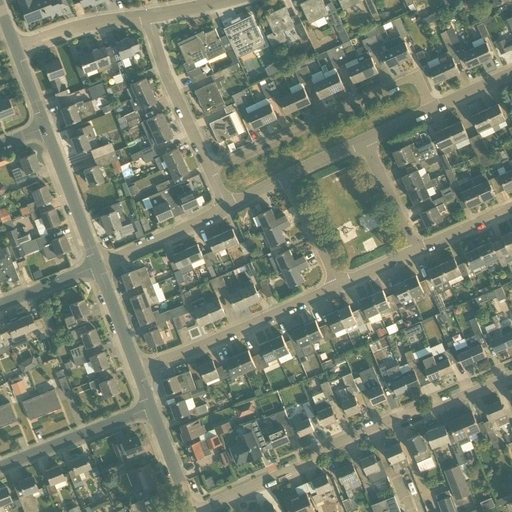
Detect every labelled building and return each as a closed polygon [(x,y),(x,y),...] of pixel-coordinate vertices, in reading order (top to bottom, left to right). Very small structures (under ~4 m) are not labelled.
[(62,14),(60,9),(69,6),(66,0),(31,0),(18,0),(25,18),(29,17),(30,22),(50,14),(52,18),(62,14)] [(299,5),(301,4),(310,24),(329,15),(322,0),(308,0),(299,5)] [(364,2),(362,0),(338,0),(344,10),(364,2)] [(379,15),(371,0),(365,0),(374,17),(379,15)] [(416,9),(420,18),(430,13),(425,4),(416,9)] [(287,40),(283,32),(295,26),(286,7),(266,16),(274,32),(268,35),(272,44),(273,46),(287,40)] [(344,44),(350,41),(336,10),(331,13),(336,23),(334,24),(337,32),(338,32),(344,44)] [(224,29),(232,45),(238,58),(239,58),(238,58),(254,50),(253,48),(255,47),(253,43),(263,38),(258,26),(256,27),(251,16),(241,21),(240,17),(231,21),(232,22),(233,21),(235,24),(224,29)] [(432,23),(429,16),(421,19),(425,26),(432,23)] [(506,41),(498,44),(502,54),(511,48),(511,16),(508,19),(511,27),(511,39),(506,42),(506,41)] [(406,42),(404,43),(402,38),(408,35),(400,18),(391,22),(394,27),(396,26),(400,36),(390,40),(393,48),(394,48),(400,62),(412,57),(406,42)] [(492,24),(489,19),(484,21),(486,27),(492,24)] [(490,36),(484,23),(482,21),(476,23),(483,39),(490,36)] [(309,39),(302,23),(297,26),(304,41),(309,39)] [(367,33),(374,51),(380,48),(375,36),(379,34),(377,28),(367,33)] [(196,35),(207,57),(208,61),(228,51),(234,65),(238,63),(240,62),(238,58),(232,45),(224,48),(216,29),(205,34),(203,31),(196,35)] [(447,31),(456,51),(462,48),(456,35),(455,36),(452,29),(447,31)] [(450,54),(456,51),(447,31),(441,34),(450,54)] [(357,56),(358,58),(360,62),(367,78),(379,72),(372,57),(371,57),(370,53),(374,51),(367,33),(362,35),(364,40),(363,41),(367,51),(357,56)] [(197,68),(195,63),(207,57),(196,35),(178,43),(187,63),(184,64),(188,72),(197,68)] [(110,46),(119,70),(131,65),(128,56),(134,54),(134,52),(140,50),(135,37),(129,39),(129,38),(116,43),(116,44),(110,46)] [(360,62),(358,58),(349,62),(343,49),(352,45),(350,41),(344,44),(333,48),(341,66),(346,64),(354,83),(367,78),(360,62)] [(474,48),(481,63),(494,57),(487,43),(474,48)] [(113,72),(119,70),(110,46),(105,48),(104,47),(91,52),(98,68),(97,68),(99,72),(111,68),(113,72)] [(336,68),(341,66),(333,48),(327,51),(335,69),(324,74),(326,78),(333,93),(345,88),(336,68)] [(388,68),(400,62),(394,48),(393,48),(381,53),(388,68)] [(469,68),(481,63),(474,48),(463,54),(469,68)] [(429,63),(428,62),(423,51),(417,53),(416,53),(417,55),(422,66),(428,64),(429,63)] [(85,73),(97,68),(98,68),(91,52),(79,57),(81,64),(75,66),(79,75),(80,78),(86,75),(85,73)] [(460,73),(456,64),(453,58),(450,59),(446,52),(438,56),(438,57),(441,63),(448,78),(460,73)] [(67,83),(64,74),(59,60),(44,65),(57,99),(69,94),(65,84),(67,83)] [(299,64),(307,81),(313,78),(307,66),(305,61),(299,64)] [(280,62),(274,64),(277,72),(283,69),(280,62)] [(240,67),(238,63),(234,65),(228,67),(211,75),(214,81),(214,80),(224,76),(225,78),(232,75),(230,72),(240,67)] [(448,78),(441,63),(429,69),(436,84),(448,78)] [(301,83),(301,84),(303,83),(307,81),(299,64),(293,67),(301,83)] [(121,73),(124,81),(129,78),(126,71),(121,73)] [(196,82),(207,77),(205,71),(194,77),(196,82)] [(273,97),(279,94),(274,81),(272,77),(266,80),(273,97)] [(132,99),(151,90),(145,78),(130,85),(131,86),(127,88),(132,99)] [(321,99),(333,93),(326,78),(314,84),(321,99)] [(268,100),(273,97),(266,80),(260,83),(262,86),(261,87),(268,100)] [(114,93),(126,87),(123,81),(119,83),(120,83),(118,83),(107,89),(109,93),(112,91),(114,93)] [(224,108),(227,107),(224,102),(219,89),(215,82),(195,91),(204,111),(205,113),(206,112),(205,111),(216,106),(218,111),(224,108)] [(311,103),(305,88),(292,93),(299,108),(311,103)] [(139,116),(137,111),(156,102),(151,90),(132,99),(129,100),(134,111),(124,116),(126,122),(139,116)] [(235,103),(238,108),(240,112),(246,109),(241,97),(245,95),(243,91),(232,96),(235,103)] [(287,114),(299,108),(292,93),(292,94),(280,99),(287,114)] [(0,118),(13,113),(8,99),(0,102),(0,118)] [(95,113),(91,101),(90,100),(84,103),(83,100),(74,103),(75,104),(61,109),(66,124),(81,119),(80,118),(95,113)] [(238,108),(235,103),(227,107),(224,108),(227,113),(238,108)] [(259,108),(266,123),(278,118),(271,103),(259,108)] [(112,110),(110,104),(102,107),(104,113),(112,110)] [(501,129),(499,123),(506,120),(498,104),(498,105),(492,108),(492,107),(485,110),(493,126),(495,132),(501,129)] [(253,129),(266,123),(259,108),(247,114),(253,129)] [(480,132),(493,126),(485,110),(479,113),(473,116),(472,116),(480,132)] [(220,143),(239,134),(245,132),(235,112),(231,114),(210,123),(220,145),(221,145),(220,143)] [(152,132),(167,125),(161,113),(146,120),(152,132)] [(126,122),(124,116),(117,119),(118,121),(120,125),(126,122)] [(139,116),(126,122),(128,125),(129,128),(142,122),(139,116)] [(463,145),(461,141),(468,138),(461,121),(461,122),(455,125),(454,124),(448,127),(456,143),(457,148),(463,145)] [(90,125),(85,127),(75,130),(77,136),(72,138),(77,152),(90,148),(87,140),(94,137),(90,125)] [(153,145),(157,144),(172,137),(167,125),(152,132),(155,139),(151,141),(153,145)] [(435,133),(442,149),(456,143),(448,127),(442,130),(442,131),(436,133),(435,133)] [(483,154),(489,152),(481,134),(475,136),(483,154)] [(246,144),(252,141),(249,135),(243,138),(246,144)] [(478,157),(483,154),(475,136),(469,139),(478,157)] [(438,154),(436,149),(433,142),(412,152),(409,145),(393,152),(394,153),(397,159),(396,159),(399,166),(411,160),(413,165),(416,164),(416,165),(427,160),(438,154)] [(94,159),(115,151),(112,143),(103,146),(91,151),(94,159)] [(153,146),(153,145),(140,151),(140,152),(135,154),(138,159),(139,159),(155,151),(153,146)] [(168,167),(183,160),(177,148),(162,155),(168,167)] [(108,164),(111,163),(115,174),(122,171),(115,151),(94,159),(96,166),(84,170),(89,186),(104,181),(99,168),(108,164)] [(155,151),(139,159),(142,166),(146,164),(145,163),(158,157),(155,151)] [(488,165),(494,163),(489,152),(483,154),(488,165)] [(23,166),(12,171),(17,183),(28,179),(26,174),(39,168),(34,153),(20,159),(23,166)] [(0,156),(0,165),(9,162),(6,154),(0,156)] [(441,160),(439,157),(438,154),(427,160),(429,165),(441,160)] [(439,157),(441,160),(446,171),(452,169),(445,154),(439,157)] [(483,168),(488,165),(483,154),(478,157),(483,168)] [(511,168),(508,159),(502,162),(506,172),(500,175),(507,191),(507,190),(511,188),(511,168)] [(183,160),(168,167),(173,179),(188,172),(183,160)] [(128,184),(138,179),(131,163),(121,167),(128,184)] [(409,191),(431,180),(429,174),(421,177),(418,170),(416,165),(416,164),(413,165),(414,166),(406,169),(409,174),(403,177),(403,178),(406,184),(409,191)] [(452,169),(446,171),(451,182),(457,180),(452,169)] [(430,196),(427,189),(438,184),(436,179),(435,178),(431,180),(409,191),(411,197),(412,196),(415,203),(414,203),(415,203),(420,201),(423,206),(432,202),(430,196)] [(476,205),(482,202),(472,179),(459,185),(462,192),(470,208),(470,207),(476,204),(476,205)] [(488,180),(475,186),(472,179),(482,202),(489,199),(495,196),(496,196),(488,180)] [(159,192),(167,188),(171,186),(169,180),(156,186),(159,192)] [(46,186),(40,188),(38,182),(22,188),(22,189),(23,190),(23,191),(24,192),(25,193),(26,194),(27,194),(28,194),(29,194),(30,194),(31,193),(32,192),(36,202),(27,205),(27,206),(20,209),(22,216),(30,213),(39,209),(37,205),(51,200),(46,186)] [(184,193),(181,186),(180,183),(171,186),(167,188),(174,204),(180,202),(184,210),(198,204),(192,190),(184,193)] [(130,193),(138,190),(135,184),(128,188),(130,193)] [(444,197),(455,192),(452,186),(441,191),(444,197)] [(169,207),(174,204),(167,188),(159,192),(148,197),(153,207),(159,221),(172,215),(169,207)] [(446,210),(444,205),(443,204),(447,203),(446,202),(458,197),(455,192),(444,197),(432,202),(423,206),(425,212),(421,214),(424,220),(425,220),(428,226),(427,226),(427,227),(443,219),(442,219),(440,213),(446,210)] [(0,216),(2,223),(11,219),(7,208),(0,210),(0,216)] [(39,209),(30,213),(33,221),(42,217),(46,228),(60,222),(55,209),(41,214),(39,209)] [(265,230),(288,220),(285,215),(276,219),(272,209),(258,215),(265,230)] [(129,218),(125,219),(119,222),(115,211),(101,216),(107,232),(120,228),(122,235),(134,231),(129,218)] [(272,246),(273,246),(286,240),(281,230),(290,226),(288,220),(265,230),(272,246)] [(148,223),(142,225),(145,231),(150,229),(148,223)] [(6,232),(12,247),(21,244),(32,239),(29,232),(21,235),(20,232),(18,233),(16,228),(6,232)] [(221,234),(227,247),(239,242),(233,229),(221,234)] [(242,233),(245,240),(251,237),(249,230),(242,233)] [(511,256),(510,253),(511,251),(511,232),(510,233),(510,234),(503,237),(503,236),(504,239),(498,241),(508,263),(511,261),(511,256)] [(70,249),(65,235),(51,241),(49,234),(37,238),(41,249),(43,248),(47,260),(57,256),(57,254),(70,249)] [(215,252),(227,247),(221,234),(209,239),(214,251),(208,253),(213,265),(219,263),(215,252)] [(250,253),(245,241),(239,244),(244,255),(250,253)] [(506,264),(508,263),(498,241),(493,244),(492,242),(491,242),(485,245),(478,247),(486,264),(487,267),(494,264),(492,261),(498,258),(502,266),(506,264)] [(25,255),(21,244),(12,247),(16,259),(24,255),(25,255)] [(206,263),(208,267),(213,265),(208,253),(203,256),(198,244),(186,250),(194,268),(206,263)] [(12,262),(10,255),(7,247),(0,249),(0,248),(0,282),(9,279),(9,280),(10,279),(11,282),(19,279),(15,269),(19,267),(16,260),(12,262)] [(283,248),(283,247),(275,251),(272,252),(274,256),(270,258),(277,274),(281,272),(281,273),(284,271),(306,261),(304,256),(295,260),(290,250),(285,252),(283,248)] [(473,273),(472,270),(486,264),(478,247),(472,250),(472,251),(466,254),(466,253),(465,253),(469,261),(463,263),(468,275),(473,273)] [(194,270),(194,268),(186,250),(174,255),(179,268),(174,270),(179,284),(185,281),(184,280),(189,278),(187,273),(194,270)] [(27,265),(25,260),(24,255),(16,259),(16,260),(19,267),(19,268),(22,267),(27,265)] [(468,275),(463,263),(458,266),(454,258),(454,259),(448,262),(448,261),(441,264),(450,284),(451,283),(452,285),(464,279),(463,277),(468,275)] [(284,271),(291,287),(304,281),(299,271),(309,267),(306,261),(284,271)] [(257,274),(251,262),(246,265),(251,277),(257,274)] [(451,285),(452,285),(451,283),(450,284),(441,264),(435,267),(435,268),(429,270),(428,270),(431,277),(426,280),(432,294),(440,312),(447,310),(439,293),(452,287),(451,285)] [(153,284),(150,278),(146,267),(137,270),(123,275),(128,289),(141,284),(143,288),(153,284)] [(221,289),(227,287),(222,275),(217,277),(216,278),(221,289)] [(432,294),(426,280),(420,283),(417,275),(405,280),(413,297),(424,293),(426,297),(432,294)] [(215,292),(221,289),(216,278),(213,279),(210,280),(215,292)] [(242,289),(249,304),(261,299),(254,284),(253,284),(251,279),(240,284),(242,289)] [(160,288),(162,288),(164,287),(166,283),(165,280),(163,281),(158,283),(160,288)] [(273,295),(269,286),(266,280),(260,282),(267,298),(273,295)] [(416,304),(413,297),(405,280),(394,285),(397,293),(392,295),(398,309),(404,306),(405,309),(405,308),(406,310),(416,306),(415,304),(416,304)] [(151,306),(150,306),(159,302),(153,284),(143,288),(145,293),(132,298),(137,311),(151,306)] [(504,291),(502,288),(502,287),(497,288),(494,290),(499,301),(506,298),(504,293),(503,291),(504,291)] [(236,310),(249,304),(242,289),(230,295),(236,310)] [(398,309),(392,295),(387,297),(383,290),(372,295),(382,317),(392,312),(392,311),(398,309)] [(488,300),(487,298),(485,293),(484,294),(485,294),(469,301),(474,312),(481,309),(479,304),(488,300)] [(364,324),(382,317),(372,295),(361,300),(364,307),(358,310),(364,324)] [(213,320),(207,304),(204,298),(192,303),(195,310),(201,325),(213,320)] [(207,304),(213,320),(225,315),(219,299),(207,304)] [(75,319),(89,313),(84,300),(70,305),(72,312),(63,316),(68,327),(77,323),(75,319)] [(364,324),(358,310),(353,313),(349,305),(338,310),(346,327),(348,333),(360,328),(362,332),(367,330),(364,324)] [(461,311),(459,305),(453,307),(455,313),(461,311)] [(158,310),(153,312),(151,306),(137,311),(142,325),(155,320),(156,324),(166,320),(166,321),(173,318),(170,310),(160,314),(158,310)] [(335,332),(346,327),(338,310),(327,315),(330,323),(325,325),(331,339),(337,336),(335,332)] [(440,322),(447,318),(444,313),(442,314),(441,313),(436,315),(437,318),(437,317),(440,322)] [(47,329),(46,327),(42,317),(34,321),(31,314),(19,319),(25,333),(24,333),(28,341),(40,336),(41,340),(50,336),(46,329),(47,329)] [(183,326),(180,318),(179,316),(173,318),(177,330),(183,328),(183,326)] [(28,341),(24,333),(25,333),(19,319),(18,319),(17,318),(10,320),(11,322),(7,324),(9,331),(4,333),(11,348),(28,341)] [(488,346),(484,337),(476,318),(470,321),(476,335),(477,334),(480,340),(468,346),(475,361),(487,356),(483,348),(488,346)] [(169,328),(166,321),(166,320),(156,324),(158,329),(145,334),(150,347),(164,342),(160,332),(169,328)] [(331,339),(325,325),(319,328),(316,320),(305,325),(312,342),(323,337),(325,342),(331,339)] [(503,335),(501,332),(500,328),(502,327),(500,323),(496,325),(497,327),(487,331),(496,352),(508,347),(503,335)] [(396,324),(387,325),(389,332),(398,330),(396,324)] [(419,324),(413,326),(416,332),(422,330),(419,324)] [(511,345),(511,325),(511,324),(502,328),(503,331),(501,332),(503,335),(508,347),(511,345)] [(307,361),(301,347),(312,342),(305,325),(300,328),(299,325),(293,328),(294,330),(297,338),(291,340),(297,354),(301,363),(307,361)] [(73,358),(88,352),(87,348),(100,342),(95,329),(88,331),(86,326),(76,329),(71,331),(74,339),(82,337),(85,345),(70,350),(73,358)] [(376,330),(379,337),(384,335),(388,333),(385,328),(382,329),(381,328),(376,330)] [(11,348),(4,333),(0,334),(0,353),(6,351),(7,354),(10,353),(13,359),(15,358),(11,348)] [(297,354),(291,340),(286,343),(282,335),(271,340),(279,357),(289,353),(291,357),(297,354)] [(468,346),(465,338),(454,343),(452,341),(448,343),(450,349),(452,352),(456,363),(461,361),(463,366),(475,361),(468,346)] [(281,362),(279,357),(271,340),(260,345),(263,353),(258,355),(264,369),(270,366),(270,367),(281,362)] [(454,370),(451,365),(456,363),(452,352),(450,349),(436,355),(437,359),(435,360),(442,375),(454,370)] [(264,369),(258,355),(252,358),(249,350),(238,355),(245,372),(256,367),(258,371),(264,369)] [(412,369),(405,372),(404,373),(402,373),(404,377),(409,390),(421,384),(418,377),(422,375),(416,360),(412,350),(405,353),(412,369)] [(91,360),(95,371),(109,366),(104,352),(90,357),(88,352),(73,358),(76,366),(91,360)] [(437,359),(436,355),(434,356),(433,352),(416,360),(422,375),(427,373),(430,380),(442,375),(435,360),(437,359)] [(248,377),(245,372),(238,355),(226,360),(229,368),(224,370),(222,366),(221,366),(226,379),(227,378),(232,389),(238,386),(236,381),(237,382),(248,377)] [(346,361),(344,356),(335,360),(337,365),(346,361)] [(25,360),(19,363),(22,369),(28,367),(25,360)] [(226,379),(221,366),(216,368),(213,361),(200,366),(206,381),(219,376),(220,381),(226,379)] [(397,395),(409,390),(404,377),(402,373),(404,373),(405,372),(402,365),(397,367),(398,369),(388,373),(389,375),(383,377),(387,385),(391,394),(390,393),(395,391),(397,395)] [(62,370),(55,373),(57,377),(64,393),(70,390),(62,370)] [(183,394),(191,392),(197,389),(190,371),(163,381),(168,394),(181,390),(183,394)] [(354,379),(352,373),(343,377),(347,388),(338,391),(342,401),(342,402),(348,416),(361,410),(355,394),(359,392),(354,379)] [(294,375),(288,377),(291,384),(297,382),(294,375)] [(15,393),(25,389),(22,380),(21,380),(19,376),(10,380),(12,384),(11,384),(15,393)] [(369,380),(364,382),(362,376),(354,379),(359,392),(367,389),(368,390),(374,404),(387,399),(381,386),(377,376),(369,379),(369,380)] [(275,377),(270,379),(275,390),(279,388),(275,377)] [(101,387),(105,397),(119,392),(113,378),(100,383),(98,379),(88,383),(92,391),(101,387)] [(201,378),(195,380),(198,389),(205,386),(201,378)] [(332,407),(330,401),(335,399),(328,381),(321,384),(324,392),(313,397),(316,404),(315,404),(324,426),(336,421),(333,414),(335,413),(334,411),(334,410),(333,407),(332,407)] [(198,389),(197,389),(199,396),(206,394),(204,387),(198,389)] [(38,395),(46,414),(45,413),(60,407),(61,408),(54,389),(38,395)] [(206,404),(193,408),(189,399),(193,397),(191,392),(183,394),(176,397),(177,402),(172,404),(176,418),(190,414),(191,418),(209,412),(206,404)] [(45,415),(46,414),(38,395),(22,401),(30,421),(31,420),(30,419),(35,417),(45,413),(45,415)] [(510,422),(507,414),(501,400),(485,407),(490,420),(483,423),(488,434),(488,435),(489,435),(495,450),(501,447),(495,432),(501,430),(500,426),(510,422)] [(0,405),(0,423),(2,428),(2,427),(1,426),(16,420),(17,422),(17,421),(9,402),(0,405)] [(313,412),(309,402),(303,405),(307,415),(313,412)] [(240,417),(255,412),(252,404),(237,409),(240,417)] [(314,430),(309,419),(302,421),(299,414),(294,416),(291,408),(285,410),(288,418),(293,416),(301,436),(314,430)] [(288,418),(285,410),(275,414),(270,416),(275,430),(269,433),(275,447),(290,441),(284,427),(291,424),(288,418)] [(488,434),(483,423),(483,422),(478,424),(473,412),(461,417),(471,440),(478,437),(479,438),(488,434)] [(461,445),(471,440),(461,417),(449,422),(452,430),(447,432),(450,441),(451,441),(460,466),(465,480),(465,479),(470,477),(467,469),(467,468),(466,463),(468,462),(461,445)] [(185,441),(207,433),(204,424),(202,425),(200,419),(181,426),(184,432),(182,433),(185,441)] [(266,444),(256,421),(244,425),(244,426),(247,433),(238,438),(240,444),(230,448),(233,453),(232,454),(233,458),(235,458),(237,464),(247,460),(248,462),(263,456),(258,444),(265,441),(266,444)] [(217,435),(218,435),(232,430),(229,422),(214,427),(217,435)] [(450,441),(447,432),(446,428),(441,430),(440,427),(427,432),(433,448),(450,441)] [(125,467),(141,461),(138,453),(143,450),(138,436),(130,439),(129,435),(120,438),(126,453),(121,456),(125,467)] [(218,435),(217,435),(187,446),(192,462),(205,457),(213,454),(210,448),(221,444),(218,435)] [(432,457),(428,459),(425,449),(420,435),(407,440),(413,454),(414,454),(417,463),(421,471),(435,466),(432,457)] [(409,466),(406,458),(400,443),(399,444),(400,444),(387,450),(387,449),(386,449),(395,472),(409,466)] [(230,458),(227,450),(217,453),(220,461),(230,458)] [(386,481),(380,469),(374,454),(362,460),(367,474),(368,474),(370,480),(372,484),(378,482),(379,484),(386,481)] [(86,478),(83,471),(90,467),(85,455),(71,461),(74,469),(68,472),(74,484),(76,490),(86,486),(83,479),(86,478)] [(143,500),(149,497),(147,491),(157,487),(149,464),(134,470),(130,471),(135,485),(134,485),(136,492),(134,493),(138,502),(143,500)] [(361,484),(357,473),(353,464),(338,470),(346,491),(361,484)] [(103,476),(111,473),(108,465),(100,468),(100,470),(103,476)] [(66,485),(64,479),(59,466),(45,471),(51,484),(47,486),(50,495),(58,492),(56,489),(66,485)] [(465,479),(465,480),(460,466),(445,471),(456,499),(471,494),(465,479)] [(97,467),(91,469),(94,477),(94,476),(95,479),(99,477),(98,475),(100,474),(97,467)] [(316,504),(323,501),(320,494),(332,489),(326,475),(313,480),(318,490),(311,493),(312,494),(310,495),(316,510),(318,509),(316,504)] [(39,510),(31,492),(38,489),(33,476),(19,482),(24,494),(18,497),(23,509),(24,511),(34,511),(38,511),(39,510)] [(0,511),(5,511),(2,504),(11,501),(6,487),(0,489),(0,511)] [(315,511),(307,493),(293,499),(292,496),(284,499),(289,511),(315,511)] [(348,511),(360,507),(355,496),(343,501),(348,511)] [(401,511),(400,508),(395,496),(373,504),(375,511),(401,511)] [(457,511),(451,496),(439,501),(442,511),(457,511)] [(491,497),(479,502),(483,511),(484,511),(495,508),(491,497)] [(143,511),(140,502),(143,500),(138,502),(128,506),(130,511),(143,511)]
